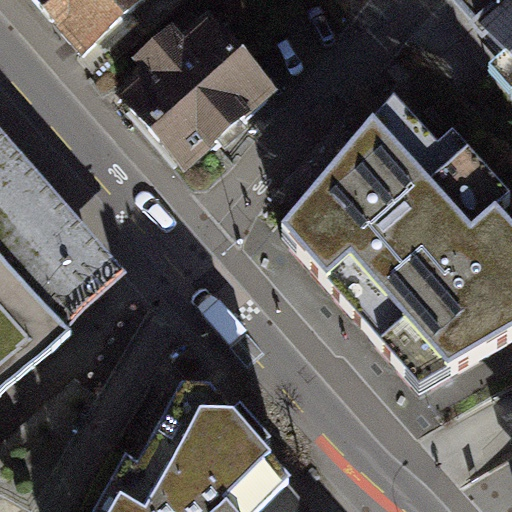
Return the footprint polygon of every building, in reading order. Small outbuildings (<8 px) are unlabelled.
[(30,0),(82,56),(143,0),(30,0)] [(511,0),(448,0),(444,4),(471,33),(466,37),(484,57),(489,52),(502,67),(487,80),(511,106),(511,104),(511,0)] [(115,106),(184,184),(274,103),(206,26),(181,48),(170,35),(130,71),(141,83),(115,106)] [(0,390),(132,275),(0,125),(0,390)] [(373,141),(282,245),(419,401),(511,348),(511,244),(496,227),(471,252),(373,141)] [(179,402),(116,511),(271,511),(291,495),(261,462),(269,455),(239,422),(231,429),(207,402),(179,402)]
